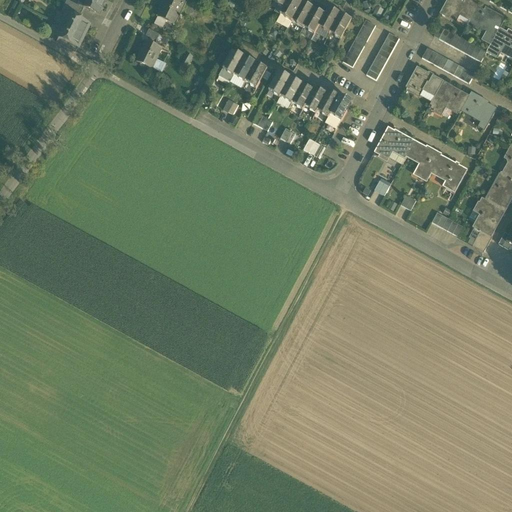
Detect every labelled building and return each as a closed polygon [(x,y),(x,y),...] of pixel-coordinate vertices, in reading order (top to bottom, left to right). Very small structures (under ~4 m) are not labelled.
[(104,0),(87,0),(84,8),(90,11),(95,13),(99,16),(106,1),(104,0)] [(166,0),(165,2),(158,18),(166,22),(167,19),(174,23),(172,25),(173,26),(186,0),(185,0),(166,0)] [(273,0),(273,2),(278,5),(278,7),(284,10),(289,0),(273,0)] [(289,0),(284,10),(280,16),(286,19),(285,20),(291,23),(302,4),(302,3),(296,0),(296,1),(294,0),(289,0)] [(479,5),(470,0),(447,0),(439,15),(453,22),(458,13),(471,20),(477,8),(479,5)] [(84,10),(67,2),(65,8),(81,15),(84,10)] [(302,4),(292,22),(298,25),(297,26),(303,29),(313,10),(314,9),(308,6),(307,7),(302,4)] [(65,8),(62,14),(67,16),(67,15),(80,22),(82,16),(81,15),(65,8)] [(471,20),(467,27),(477,33),(481,26),(490,31),(489,33),(496,37),(500,30),(505,19),(499,16),(497,18),(484,11),(484,12),(477,8),(471,20)] [(313,10),(303,28),(309,31),(308,32),(314,36),(315,34),(318,28),(325,16),(319,12),(319,13),(313,10)] [(334,13),(328,10),(325,16),(318,28),(324,31),(323,32),(327,34),(329,35),(330,34),(340,16),(340,15),(334,12),(334,13)] [(80,22),(67,15),(67,16),(61,27),(84,37),(89,26),(80,22)] [(340,16),(330,34),(335,37),(335,38),(341,41),(352,21),(346,18),(345,19),(340,16)] [(376,28),(366,22),(363,27),(373,33),(376,28)] [(84,37),(61,27),(56,38),(59,39),(78,49),(84,37)] [(373,33),(363,27),(360,33),(370,38),(373,33)] [(318,28),(315,34),(324,39),(327,34),(323,32),(324,31),(318,28)] [(439,28),(434,38),(439,41),(444,31),(439,28)] [(511,33),(511,36),(500,30),(496,37),(487,54),(495,58),(500,51),(509,56),(507,58),(511,60),(511,33)] [(159,36),(148,31),(146,37),(156,42),(159,36)] [(444,31),(439,41),(444,44),(450,34),(444,31)] [(370,38),(360,33),(357,38),(367,43),(370,38)] [(450,34),(444,44),(449,46),(455,37),(450,34)] [(399,40),(389,35),(386,40),(396,46),(399,40)] [(455,37),(449,46),(455,49),(460,40),(455,37)] [(367,43),(357,38),(354,43),(364,49),(367,43)] [(78,49),(59,39),(57,44),(75,54),(78,49)] [(396,46),(386,40),(384,46),(393,51),(396,46)] [(460,40),(455,49),(460,52),(465,42),(460,40)] [(161,50),(146,42),(135,63),(151,71),(161,50)] [(465,42),(460,52),(465,55),(471,45),(465,42)] [(364,49),(354,43),(351,48),(361,54),(364,49)] [(471,45),(465,55),(470,58),(476,48),(471,45)] [(393,51),(384,46),(381,51),(390,56),(393,51)] [(361,54),(351,48),(349,54),(358,59),(361,54)] [(481,51),(476,48),(470,58),(476,61),(481,51)] [(432,53),(427,50),(422,60),(427,62),(432,53)] [(390,56),(381,51),(378,56),(388,61),(390,56)] [(481,51),(476,61),(481,64),(486,54),(481,51)] [(238,57),(232,53),(222,70),(223,71),(228,74),(228,75),(233,78),(234,77),(243,60),(244,58),(238,55),(238,57)] [(438,56),(432,53),(427,62),(432,65),(438,56)] [(358,59),(349,54),(346,59),(355,64),(358,59)] [(388,61),(378,56),(375,61),(385,67),(388,61)] [(438,56),(432,65),(438,68),(443,58),(438,56)] [(443,58),(438,68),(443,71),(448,61),(443,58)] [(355,64),(346,59),(343,64),(353,69),(355,64)] [(249,63),(243,60),(234,77),(239,80),(238,81),(244,84),(245,83),(255,66),(255,65),(250,61),(249,63)] [(385,67),(375,61),(372,67),(382,72),(385,67)] [(453,64),(448,61),(443,71),(448,74),(453,64)] [(453,64),(448,74),(453,77),(459,67),(453,64)] [(255,66),(245,83),(250,86),(249,87),(256,91),(267,71),(261,68),(260,69),(255,66)] [(382,72),(372,67),(369,72),(379,77),(382,72)] [(459,67),(453,77),(458,80),(464,70),(459,67)] [(443,83),(417,68),(405,90),(415,95),(418,89),(434,99),(443,84),(443,83)] [(464,70),(458,80),(464,83),(469,73),(464,70)] [(228,74),(223,71),(219,77),(230,83),(233,78),(228,75),(228,74)] [(379,77),(369,72),(366,77),(376,82),(379,77)] [(469,73),(464,83),(469,85),(474,76),(469,73)] [(284,78),(279,75),(269,92),(275,96),(274,97),(280,100),(280,99),(290,81),(291,80),(285,77),(284,78)] [(296,84),(290,81),(280,99),(286,102),(285,103),(291,106),(292,105),(301,88),(302,86),(296,83),(296,84)] [(451,88),(443,84),(434,99),(429,109),(440,115),(445,105),(453,109),(452,111),(460,115),(462,111),(470,97),(452,87),(451,88)] [(306,91),(301,88),(292,105),(297,108),(296,109),(302,112),(305,108),(313,93),(307,89),(306,91)] [(319,94),(314,91),(313,93),(305,108),(310,111),(309,112),(315,116),(317,113),(326,96),(320,92),(319,94)] [(332,97),(327,94),(326,96),(317,113),(322,115),(322,117),(328,120),(340,99),(333,96),(332,97)] [(485,101),(471,94),(470,97),(462,111),(470,115),(471,113),(476,116),(474,120),(480,123),(478,128),(485,132),(497,110),(484,103),(485,101)] [(222,98),(217,95),(211,105),(217,108),(222,98)] [(345,101),(340,98),(340,99),(328,120),(325,125),(337,131),(352,103),(346,100),(345,101)] [(228,102),(223,111),(228,114),(233,105),(228,102)] [(238,107),(233,105),(228,114),(233,117),(238,107)] [(268,121),(258,116),(253,125),(263,131),(268,121)] [(278,126),(268,121),(263,131),(273,136),(278,126)] [(397,134),(388,129),(374,154),(386,161),(392,151),(406,159),(407,157),(415,143),(398,133),(397,134)] [(286,131),(281,140),(285,143),(291,133),(286,131)] [(291,133),(285,143),(290,146),(296,136),(291,133)] [(315,144),(309,141),(304,151),(309,154),(315,144)] [(441,157),(415,143),(407,157),(423,166),(416,178),(427,183),(432,173),(441,157)] [(324,150),(315,144),(309,154),(319,159),(324,150)] [(511,148),(511,147),(505,158),(511,161),(510,163),(511,163),(503,177),(511,182),(511,148)] [(467,172),(441,157),(432,173),(448,182),(445,190),(454,195),(467,172)] [(511,182),(503,177),(499,175),(493,186),(498,189),(490,204),(505,213),(511,200),(511,182)] [(390,189),(380,183),(374,193),(384,198),(390,189)] [(416,203),(406,198),(401,207),(411,213),(416,203)] [(490,204),(482,200),(476,210),(483,214),(474,230),(480,233),(491,239),(491,238),(505,213),(490,204)] [(447,220),(437,215),(432,224),(442,230),(447,220)] [(453,223),(447,220),(442,230),(447,233),(453,223)] [(458,226),(453,223),(447,233),(452,236),(458,226)] [(458,226),(452,236),(458,239),(463,229),(458,226)] [(491,239),(480,233),(475,243),(487,249),(492,239),(491,238),(491,239)] [(509,237),(505,235),(498,246),(504,249),(510,238),(508,237),(509,237)] [(487,249),(475,243),(473,248),(484,254),(487,249)]
